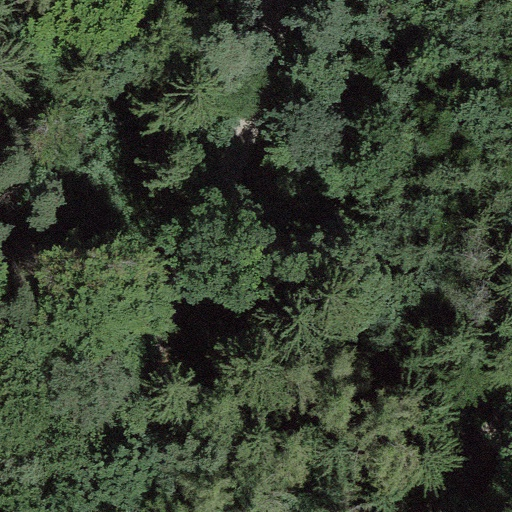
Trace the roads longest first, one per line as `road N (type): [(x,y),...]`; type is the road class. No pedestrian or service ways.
road 1 (track): [(74,511),(194,313),(282,41),(278,0)]
road 2 (track): [(511,412),(430,511)]
